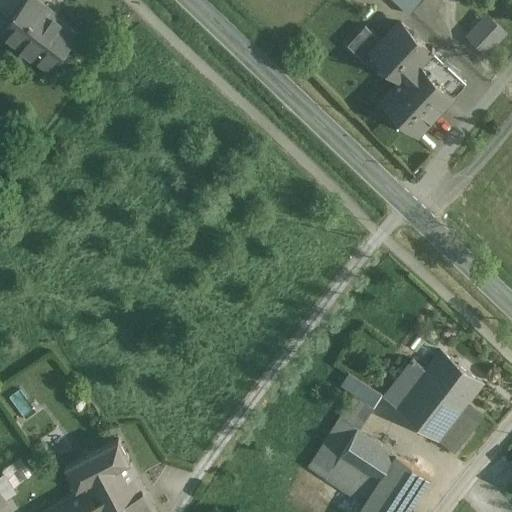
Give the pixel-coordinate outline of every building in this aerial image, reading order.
[(47,6),(39,0),(26,0),(8,24),(0,34),(0,40),(4,43),(11,34),(36,53),(34,57),(51,69),(78,33),(54,15),(45,8),(47,6)] [(394,0),(409,14),(422,0),(394,0)] [(487,12),(467,34),(487,53),(507,31),(487,12)] [(431,50),(401,22),(383,42),(372,53),(374,55),(382,62),(382,66),(389,72),(393,72),(401,80),(402,80),(431,50)] [(372,53),(383,42),(366,26),(347,45),(366,63),(374,55),(372,53)] [(431,50),(402,80),(401,80),(391,91),(381,101),(418,135),(466,83),(431,50)] [(426,370),(398,409),(443,442),(470,402),(483,384),(441,350),(426,370)] [(398,409),(426,370),(414,361),(385,400),(398,409)] [(404,511),(428,475),(359,431),(375,406),(355,394),(308,466),(366,503),(359,511),(404,511)] [(486,413),(470,402),(443,442),(458,453),(486,413)] [(117,438),(64,467),(77,489),(79,488),(127,461),(129,460),(117,438)] [(155,511),(127,461),(79,488),(81,491),(91,511),(155,511)] [(25,466),(18,471),(24,481),(32,476),(25,466)] [(0,477),(0,489),(6,499),(17,492),(5,474),(0,477)] [(0,507),(8,502),(6,499),(0,489),(0,507)] [(91,511),(81,491),(42,511),(91,511)]
